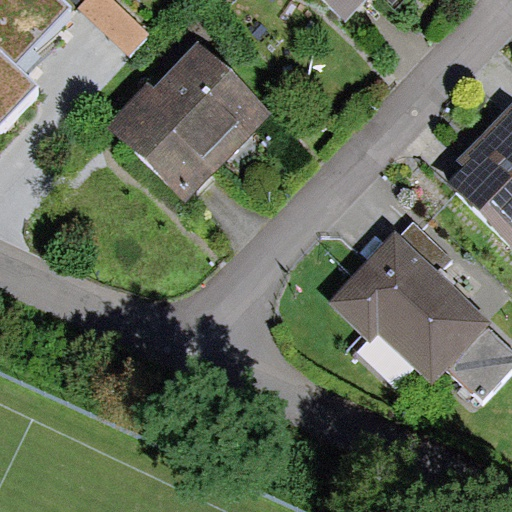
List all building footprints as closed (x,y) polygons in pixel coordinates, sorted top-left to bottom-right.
[(333,0),(343,8),(351,0),(333,0)] [(0,47),(0,169),(4,173),(65,107),(0,47)] [(222,58),(129,149),(207,218),(299,129),(222,58)] [(511,157),(472,198),(511,233),(511,157)] [(511,343),(402,239),(339,307),(473,431),(511,389),(511,343)]
